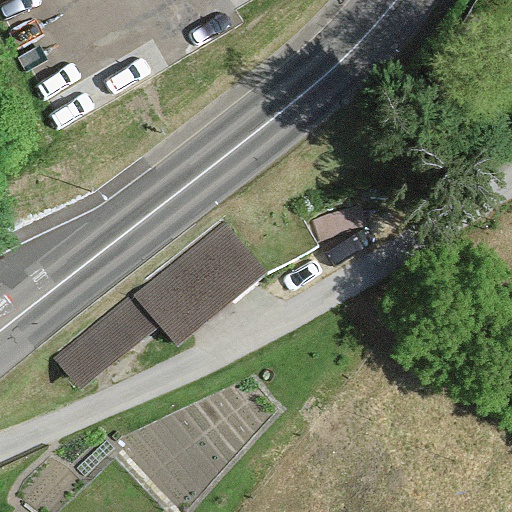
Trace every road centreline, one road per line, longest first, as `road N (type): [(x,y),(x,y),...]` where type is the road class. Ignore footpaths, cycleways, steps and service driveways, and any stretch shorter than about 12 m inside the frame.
road 1 (residential): [(0,446),(189,381),(511,179)]
road 2 (secondary): [(0,334),(329,71),(396,0)]
